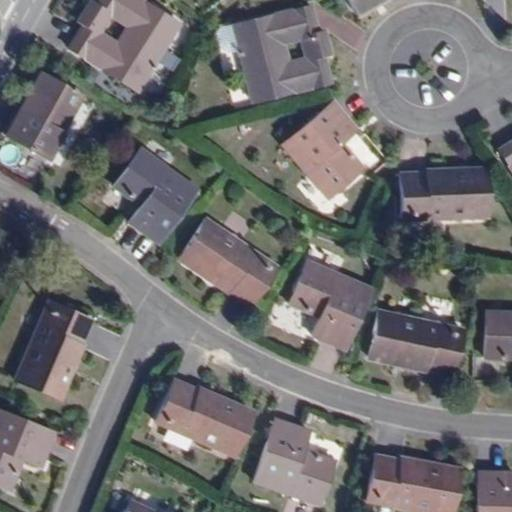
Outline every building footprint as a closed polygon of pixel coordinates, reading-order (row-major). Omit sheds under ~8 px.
[(132,93),(178,27),(138,0),(99,0),(95,7),(92,11),(106,21),(112,12),(128,24),(112,49),(95,37),(101,28),(86,19),(82,26),(66,49),(132,93)] [(346,0),(352,9),(367,0),(346,0)] [(95,7),(88,2),(76,21),(82,26),(86,19),(92,11),(95,7)] [(286,68),(279,39),(299,34),(301,45),(318,41),(316,33),(310,7),(232,26),(238,51),(251,102),(329,84),(322,56),(320,49),(304,54),(306,63),(286,68)] [(238,51),(232,26),(220,28),(216,34),(220,50),(226,54),(238,51)] [(329,54),(324,32),(316,33),(318,41),(320,49),(322,56),(329,54)] [(55,83),(44,77),(21,118),(16,115),(4,136),(47,160),(82,97),(66,89),(71,80),(60,74),(55,83)] [(347,161),(351,157),(339,143),(355,130),(333,103),(281,145),(326,199),(356,174),(347,161)] [(511,173),(511,142),(498,151),(511,173)] [(157,244),(196,191),(139,149),(115,182),(129,192),(125,196),(140,207),(128,223),(157,244)] [(485,216),(485,172),(398,175),(400,218),(485,216)] [(125,196),(129,192),(115,182),(111,186),(125,196)] [(274,269),(204,221),(179,258),(249,306),(274,269)] [(344,351),(371,290),(306,262),(290,299),(304,306),(302,311),(319,318),(311,336),(344,351)] [(304,306),(290,299),(288,305),(302,311),(304,306)] [(55,399),(90,321),(49,303),(15,382),(55,399)] [(511,313),(485,312),(483,353),(499,353),(499,360),(511,359),(511,313)] [(451,375),(460,331),(377,314),(367,357),(451,375)] [(233,456),(251,416),(174,381),(155,422),(233,456)] [(40,467),(54,433),(0,411),(0,487),(3,489),(9,475),(14,477),(21,459),(40,467)] [(330,468),(315,463),(317,457),(300,451),(306,433),(272,420),(250,483),(316,505),(330,468)] [(425,511),(449,511),(457,474),(374,456),(365,499),(425,511)] [(330,468),(332,462),(317,457),(315,463),(330,468)] [(511,511),(511,494),(511,479),(511,475),(477,474),(475,511),(511,511)] [(8,491),(14,477),(9,475),(3,489),(8,491)] [(150,511),(129,502),(124,511),(150,511)]
